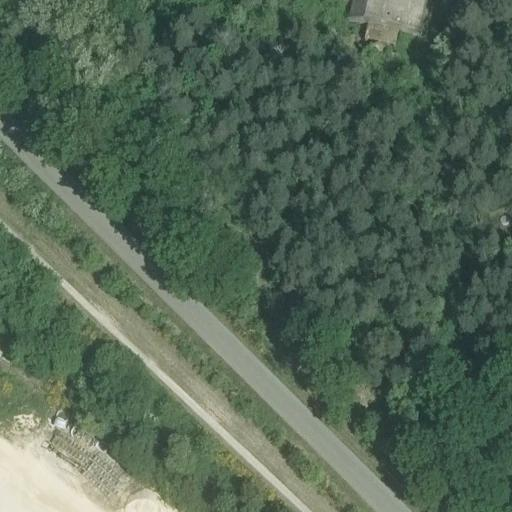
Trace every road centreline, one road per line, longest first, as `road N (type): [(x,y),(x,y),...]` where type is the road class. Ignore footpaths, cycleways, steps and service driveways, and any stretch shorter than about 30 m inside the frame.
road 1 (unclassified): [(0,130),(385,511)]
road 2 (track): [(329,511),(0,188)]
